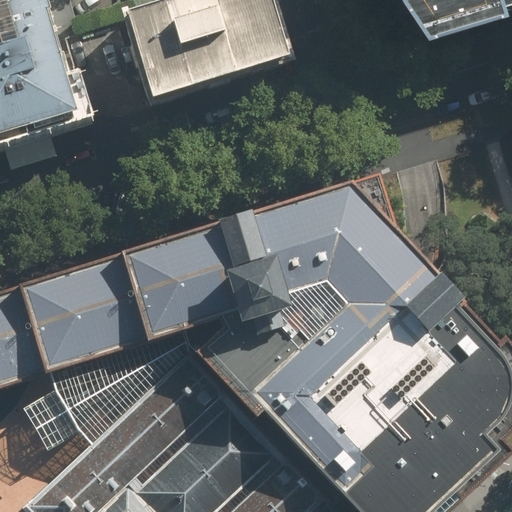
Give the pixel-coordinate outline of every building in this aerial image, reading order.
[(0,0),(0,153),(92,126),(77,77),(66,81),(41,0),(0,0)] [(197,0),(125,22),(152,108),(288,67),(267,0),(197,0)] [(412,0),(418,8),(445,0),(412,0)] [(445,511),(477,482),(508,453),(498,444),(511,424),(511,364),(501,345),(459,303),(431,276),(411,257),(389,235),(374,183),(232,226),(0,296),(0,390),(45,377),(234,320),(236,327),(202,358),(93,451),(27,507),(32,511),(445,511)] [(234,320),(45,377),(51,391),(23,411),(35,433),(47,456),(79,438),(93,451),(202,358),(236,327),(234,320)]
